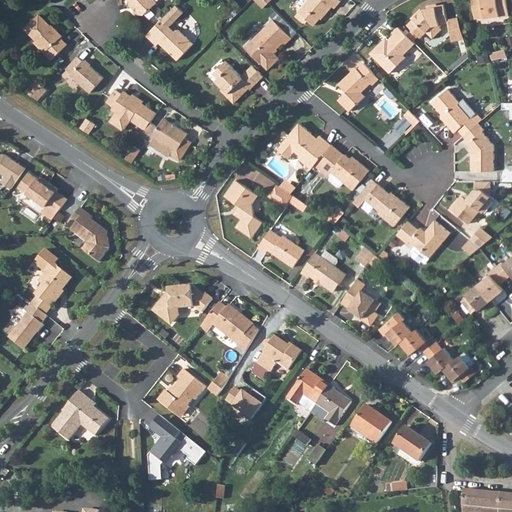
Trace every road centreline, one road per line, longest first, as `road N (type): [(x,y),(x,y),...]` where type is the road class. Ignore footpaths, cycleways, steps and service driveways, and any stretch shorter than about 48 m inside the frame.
road 1 (residential): [(232,264),(447,410)]
road 2 (residential): [(68,355),(130,404),(170,354),(109,305)]
road 3 (residential): [(91,22),(148,83),(235,140)]
road 4 (residential): [(433,174),(400,178),(293,86)]
road 5 (residential): [(447,410),(445,478),(511,485)]
road 6 (residential): [(0,106),(100,174)]
